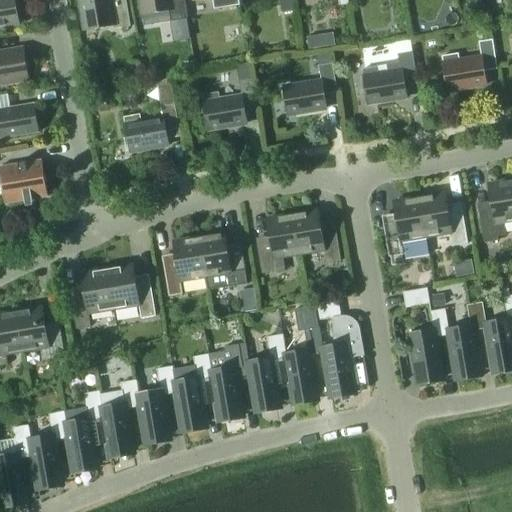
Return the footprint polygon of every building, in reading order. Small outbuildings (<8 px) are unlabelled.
[(0,0),(0,27),(20,25),(15,0),(0,0)] [(112,0),(79,0),(85,29),(115,24),(116,29),(131,26),(126,0),(118,0),(112,1),(112,0)] [(140,0),(142,13),(169,9),(171,21),(188,19),(184,0),(140,0)] [(212,0),(214,10),(240,6),(239,0),(212,0)] [(283,13),(294,11),(293,0),(281,2),(283,13)] [(323,35),(308,38),(310,49),(325,47),(323,35)] [(444,64),(448,91),(488,84),(488,83),(486,83),(485,71),(497,69),(493,40),(479,42),(482,58),(459,62),(458,54),(443,57),(444,64)] [(0,85),(29,80),(24,48),(0,52),(0,85)] [(407,96),(405,85),(418,83),(413,52),(398,54),(400,63),(387,65),(388,73),(380,74),(379,67),(377,67),(363,70),(368,103),(409,97),(409,96),(407,96)] [(254,83),(251,84),(248,63),(236,65),(242,97),(220,101),(218,93),(203,96),(208,130),(249,123),(249,121),(247,122),(245,110),(258,107),(254,83)] [(322,82),(284,88),(288,114),(328,108),(328,106),(326,107),(324,95),(337,92),(332,64),(319,66),(322,82)] [(9,94),(0,95),(0,108),(11,107),(9,94)] [(0,138),(39,132),(35,104),(0,109),(0,138)] [(140,115),(124,118),(130,152),(171,145),(170,143),(169,144),(166,131),(179,129),(175,105),(161,107),(163,119),(141,123),(140,115)] [(48,196),(42,161),(27,163),(27,162),(19,163),(19,165),(0,167),(0,173),(5,204),(25,200),(25,202),(33,200),(33,199),(48,196)] [(496,224),(511,221),(511,180),(489,184),(493,210),(479,213),(484,243),(498,240),(496,224)] [(420,197),(426,238),(452,233),(454,246),(468,244),(463,212),(449,214),(445,193),(420,197)] [(401,242),(426,238),(420,197),(394,202),(398,223),(384,225),(389,257),(403,255),(401,242)] [(293,215),(300,255),(325,251),(327,264),(341,261),(336,229),(322,232),(318,210),(293,215)] [(283,258),(300,255),(293,215),(267,219),(272,245),(258,247),(262,274),(285,270),(283,258)] [(225,233),(199,237),(206,278),(231,273),(234,286),(248,284),(242,252),(229,254),(225,233)] [(181,282),(206,278),(199,237),(174,242),(177,263),(164,265),(169,297),(183,295),(181,282)] [(107,269),(114,310),(139,305),(142,318),(156,316),(150,284),(137,286),(133,265),(107,269)] [(89,314),(114,310),(107,269),(82,274),(85,295),(72,297),(77,329),(91,327),(89,314)] [(406,310),(407,310),(431,306),(428,288),(404,293),(406,310)] [(445,294),(433,296),(434,306),(447,305),(445,294)] [(370,387),(360,330),(360,328),(359,326),(358,324),(357,322),(356,321),(354,319),(352,318),(350,317),(348,317),(346,316),(344,316),(342,317),(339,301),(315,305),(324,353),(323,353),(331,394),(332,393),(334,393),(335,398),(352,395),(351,390),(355,389),(355,388),(354,388),(349,358),(363,355),(369,386),(367,386),(367,387),(369,387),(370,387)] [(467,305),(471,325),(472,325),(473,331),(487,329),(494,368),(493,368),(493,369),(511,365),(511,333),(510,323),(509,318),(508,318),(487,322),(484,302),(467,305)] [(310,355),(323,353),(324,353),(315,305),(301,308),(308,349),(287,353),(288,361),(286,361),(293,401),(294,401),(294,400),(317,396),(317,395),(310,355)] [(17,312),(24,352),(40,349),(42,361),(65,357),(61,331),(47,333),(43,307),(17,312)] [(481,378),(473,331),(472,325),(471,325),(450,328),(447,309),(432,312),(434,330),(436,338),(449,335),(456,375),(479,372),(480,378),(481,378)] [(6,355),(24,352),(17,312),(0,314),(0,370),(1,370),(0,366),(8,365),(6,355)] [(432,312),(431,312),(434,331),(410,335),(411,335),(418,379),(418,380),(422,379),(423,384),(439,381),(439,376),(441,376),(441,378),(443,378),(436,338),(434,330),(432,312)] [(272,364),(286,361),(288,361),(287,353),(283,335),(268,338),(271,357),(249,361),(251,370),(249,370),(256,410),(258,410),(257,407),(259,407),(260,412),(277,409),(276,404),(280,403),(280,402),(279,403),(272,364)] [(251,370),(249,361),(246,344),(231,347),(234,366),(212,370),(214,381),(213,381),(220,421),(221,421),(220,416),(243,412),(242,412),(236,373),(249,370),(251,370)] [(199,383),(213,381),(214,381),(212,370),(210,355),(194,357),(197,377),(176,380),(178,392),(176,393),(183,433),(184,433),(183,427),(206,423),(206,422),(199,383)] [(178,392),(176,380),(173,367),(158,369),(161,389),(139,393),(141,406),(140,406),(147,446),(148,446),(147,439),(170,435),(170,434),(169,434),(162,395),(176,393),(178,392)] [(126,409),(140,406),(141,406),(139,393),(137,380),(121,383),(123,391),(101,395),(106,421),(104,422),(111,461),(112,461),(111,453),(134,449),(133,448),(126,409)] [(101,395),(100,391),(85,394),(87,408),(65,412),(67,422),(70,438),(68,438),(75,478),(77,478),(75,468),(77,467),(78,473),(95,470),(94,464),(98,464),(98,463),(97,463),(90,424),(104,422),(106,421),(101,395)] [(53,434),(31,438),(35,456),(33,457),(40,497),(41,496),(39,485),(42,484),(42,490),(59,487),(58,482),(62,481),(62,480),(61,480),(55,441),(68,438),(70,438),(67,422),(65,412),(50,415),(53,434)] [(35,456),(31,438),(30,430),(14,433),(15,438),(0,440),(0,487),(3,503),(6,503),(7,508),(24,505),(23,500),(27,499),(26,498),(19,459),(33,457),(35,456)]
